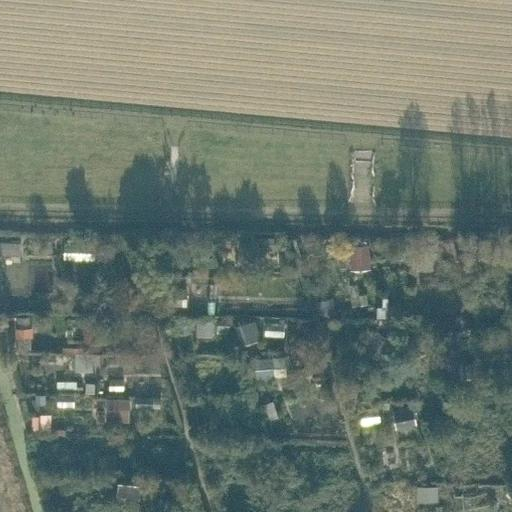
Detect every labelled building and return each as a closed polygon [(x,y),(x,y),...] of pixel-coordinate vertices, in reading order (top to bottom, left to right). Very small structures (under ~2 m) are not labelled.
[(356,233),(355,258),(377,259),(378,234),(356,233)] [(71,239),(71,249),(104,250),(104,240),(71,239)] [(341,286),(323,289),(326,305),(344,302),(341,286)] [(219,329),(219,308),(203,307),(202,329),(219,329)] [(21,317),(22,329),(40,328),(39,316),(21,317)] [(99,342),(80,343),(80,361),(99,360),(99,342)] [(457,367),(478,368),(478,353),(458,352),(457,367)] [(114,410),(135,409),(134,384),(113,384),(114,410)] [(81,396),(81,385),(63,385),(63,396),(81,396)] [(240,390),(222,390),(222,413),(240,412),(240,390)] [(369,415),(387,412),(385,402),(368,405),(369,415)] [(401,423),(425,422),(424,407),(400,407),(401,423)] [(113,426),(112,442),(125,443),(126,427),(113,426)] [(444,495),(445,475),(423,474),(422,493),(444,495)] [(313,494),(313,504),(332,505),(332,494),(313,494)]
